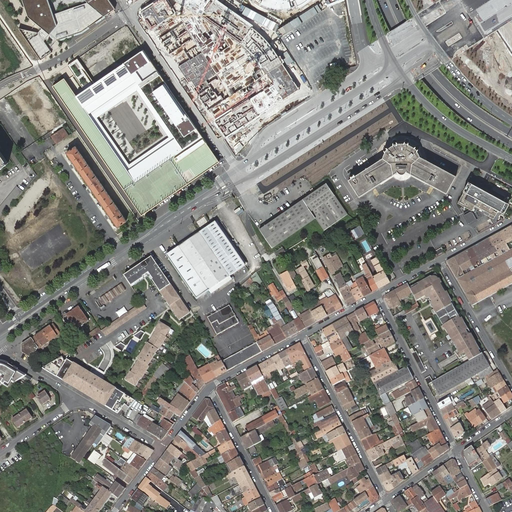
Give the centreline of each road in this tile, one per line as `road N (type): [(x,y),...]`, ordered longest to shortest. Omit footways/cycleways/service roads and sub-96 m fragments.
road 1 (primary): [(236,168),(19,316)]
road 2 (unknown): [(229,0),(263,24),(303,90),(229,140)]
road 3 (primary): [(381,0),(425,76),(511,145)]
road 4 (primary): [(244,181),(405,78)]
road 5 (primary): [(396,65),(236,168)]
road 6 (residential): [(129,11),(236,168)]
road 7 (residential): [(302,335),(385,498)]
road 8 (primary): [(511,131),(433,71),(392,0)]
road 9 (residential): [(377,295),(456,450)]
road 10 (primary): [(7,335),(148,238)]
road 11 (residential): [(0,86),(56,61),(129,11)]
road 12 (residential): [(511,383),(439,258)]
road 13 (residential): [(207,389),(273,511)]
road 14 (primary): [(405,78),(448,123),(511,159)]
